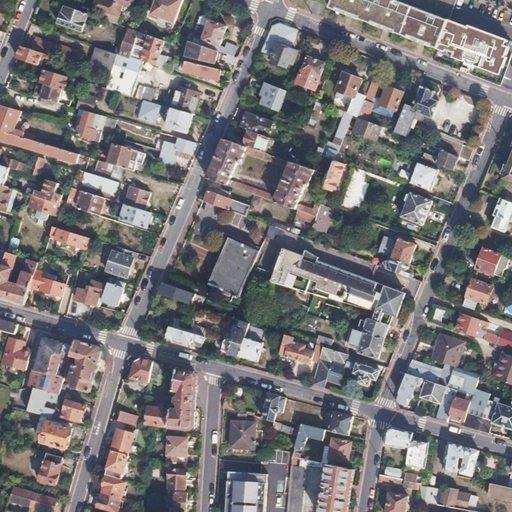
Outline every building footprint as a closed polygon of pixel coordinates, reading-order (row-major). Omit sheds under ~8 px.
[(104,0),(104,1),(102,0),(95,0),(93,8),(103,12),(101,18),(120,25),(122,17),(119,16),(123,5),(132,8),(134,0),(104,0)] [(155,0),(150,14),(174,22),(182,0),(155,0)] [(335,0),(332,8),(439,50),(450,21),(396,0),(335,0)] [(396,0),(450,21),(457,0),(396,0)] [(62,14),(59,24),(83,32),(89,14),(66,6),(63,15),(62,14)] [(199,22),(194,37),(221,46),(228,26),(210,20),(210,18),(205,16),(201,18),(199,23),(199,22)] [(273,27),(263,50),(269,53),(271,48),(274,49),(269,62),(287,68),(289,64),(292,65),(291,67),(294,68),(295,65),(292,64),(297,53),(290,50),(297,31),(280,24),(273,27)] [(130,28),(121,56),(131,59),(133,53),(135,45),(138,39),(140,32),(136,30),(130,28)] [(140,32),(138,39),(147,42),(145,48),(161,54),(164,46),(173,49),(174,48),(178,49),(179,46),(175,45),(140,32)] [(178,37),(175,45),(179,46),(181,47),(184,39),(178,37)] [(36,38),(32,50),(43,54),(80,66),(82,52),(36,38)] [(191,42),(187,56),(216,63),(220,51),(191,42)] [(109,83),(107,89),(118,92),(132,96),(144,61),(166,68),(167,63),(169,57),(161,54),(145,48),(139,46),(136,54),(133,53),(131,59),(121,56),(118,55),(111,76),(109,83)] [(22,47),(18,58),(40,65),(43,54),(32,50),(22,47)] [(100,48),(93,70),(111,76),(118,55),(100,48)] [(228,54),(225,62),(235,65),(238,58),(228,54)] [(169,57),(167,63),(185,68),(185,72),(219,80),(222,70),(186,61),(169,57)] [(309,58),(298,84),(316,91),(326,64),(309,58)] [(45,70),(41,84),(62,90),(65,91),(67,82),(77,85),(78,80),(45,70)] [(91,70),(89,77),(109,83),(111,76),(93,70),(91,70)] [(343,73),(334,96),(342,99),(338,110),(345,113),(353,115),(358,117),(366,97),(355,93),(360,79),(343,73)] [(77,85),(75,91),(76,92),(85,94),(104,100),(105,97),(107,89),(78,80),(77,85)] [(288,90),(265,81),(260,95),(263,96),(260,103),(280,111),(288,90)] [(366,97),(358,117),(360,118),(372,123),(373,117),(370,115),(375,104),(374,103),(380,86),(372,83),(366,97)] [(37,85),(33,96),(42,99),(58,103),(62,90),(41,84),(40,86),(37,85)] [(140,86),(136,97),(143,100),(146,88),(140,86)] [(179,86),(173,108),(173,109),(193,115),(200,93),(179,86)] [(403,113),(395,132),(407,136),(414,119),(421,121),(423,116),(432,119),(439,102),(432,99),(435,91),(421,86),(412,107),(406,105),(403,113)] [(387,87),(380,105),(397,111),(404,93),(387,87)] [(107,89),(105,97),(115,100),(118,92),(107,89)] [(76,92),(72,106),(83,109),(86,101),(83,100),(85,94),(76,92)] [(432,119),(429,128),(468,143),(479,112),(441,97),(439,102),(432,119)] [(42,99),(40,105),(60,110),(62,104),(58,103),(42,99)] [(140,120),(159,124),(163,105),(144,101),(140,120)] [(317,126),(324,104),(317,102),(310,124),(317,126)] [(0,105),(0,131),(32,141),(34,134),(17,129),(22,112),(0,105)] [(80,109),(78,115),(84,117),(81,125),(102,132),(107,117),(80,109)] [(173,109),(168,128),(188,134),(193,115),(173,109)] [(247,112),(241,128),(249,131),(267,137),(273,121),(247,112)] [(395,120),(391,130),(395,132),(403,113),(399,112),(395,121),(395,120)] [(345,113),(336,137),(344,139),(348,130),(353,115),(345,113)] [(107,117),(102,132),(110,134),(111,132),(113,133),(117,120),(107,117)] [(360,118),(354,132),(377,141),(382,127),(372,123),(360,118)] [(81,125),(78,136),(99,142),(102,134),(102,132),(81,125)] [(0,131),(0,140),(78,164),(80,155),(63,150),(32,141),(0,131)] [(249,131),(244,146),(266,154),(271,138),(267,137),(249,131)] [(441,133),(435,147),(460,157),(470,161),(475,150),(463,146),(464,142),(441,133)] [(164,142),(162,151),(189,159),(191,154),(193,155),(197,143),(180,138),(178,145),(164,142)] [(327,181),(329,175),(266,154),(244,146),(224,140),(207,178),(298,211),(304,213),(317,218),(318,216),(322,205),(318,204),(316,203),(313,211),(301,207),(297,207),(305,187),(308,188),(314,175),(317,178),(327,181)] [(115,145),(109,164),(129,170),(134,150),(115,145)] [(425,153),(423,159),(465,175),(467,169),(457,165),(460,157),(435,147),(434,147),(432,152),(440,155),(439,159),(425,153)] [(0,148),(0,166),(10,169),(17,171),(19,166),(23,167),(24,164),(0,158),(3,150),(0,148)] [(328,150),(326,157),(335,161),(338,153),(328,150)] [(38,159),(33,176),(37,177),(38,173),(41,174),(45,161),(38,159)] [(381,159),(379,165),(391,168),(393,162),(381,159)] [(327,181),(318,204),(322,205),(325,197),(326,198),(330,189),(335,191),(345,164),(335,161),(329,175),(327,181)] [(418,163),(411,183),(432,190),(439,170),(418,163)] [(0,166),(0,185),(5,187),(10,169),(0,166)] [(490,167),(480,192),(491,196),(499,177),(496,176),(498,170),(490,167)] [(411,180),(413,174),(404,170),(402,177),(411,180)] [(81,172),(78,184),(116,195),(119,183),(85,173),(81,172)] [(352,175),(344,201),(361,206),(369,181),(352,175)] [(12,180),(10,188),(19,191),(24,192),(25,190),(21,189),(22,183),(12,180)] [(36,190),(34,196),(61,204),(63,196),(57,194),(60,185),(47,181),(43,193),(36,190)] [(0,185),(0,208),(12,212),(19,191),(10,188),(5,187),(0,185)] [(212,186),(205,202),(208,203),(223,209),(247,217),(251,207),(229,199),(232,193),(212,186)] [(25,190),(24,192),(31,195),(34,196),(36,190),(25,187),(25,190)] [(131,187),(125,205),(127,205),(146,211),(152,193),(131,187)] [(72,188),(67,206),(75,208),(80,191),(76,190),(72,188)] [(84,192),(79,209),(81,210),(101,216),(105,204),(111,205),(110,207),(117,209),(119,203),(84,192)] [(407,204),(402,218),(423,226),(433,202),(411,194),(410,196),(409,195),(406,196),(405,201),(406,204),(407,204)] [(34,196),(30,208),(57,216),(61,204),(34,196)] [(498,217),(494,228),(506,233),(511,222),(511,203),(501,200),(495,216),(498,217)] [(208,203),(204,212),(216,216),(217,212),(221,214),(223,209),(208,203)] [(66,205),(63,213),(79,218),(81,210),(79,209),(75,208),(67,206),(66,205)] [(123,219),(122,221),(148,228),(148,227),(152,213),(146,211),(127,205),(123,219)] [(322,205),(318,216),(329,220),(333,209),(322,205)] [(298,211),(295,217),(302,220),(304,213),(298,211)] [(304,213),(302,220),(315,224),(317,218),(304,213)] [(62,218),(58,229),(83,236),(86,225),(62,218)] [(315,224),(313,229),(321,233),(325,221),(317,218),(315,224)] [(273,223),(272,226),(286,232),(287,229),(273,223)] [(53,227),(50,239),(88,250),(91,239),(83,236),(58,229),(53,227)] [(385,237),(380,252),(391,256),(397,241),(385,237)] [(229,239),(211,286),(241,298),(259,251),(229,239)] [(400,239),(393,258),(410,264),(416,246),(400,239)] [(114,252),(107,271),(129,278),(135,258),(137,259),(139,254),(118,247),(116,253),(114,252)] [(284,249),(282,256),(306,265),(309,258),(305,257),(284,249)] [(485,249),(477,270),(495,276),(497,271),(504,274),(510,258),(485,249)] [(308,251),(305,257),(309,258),(320,262),(321,258),(308,251)] [(31,287),(37,270),(39,263),(7,252),(3,265),(0,276),(0,298),(25,306),(31,287)] [(276,265),(269,276),(275,278),(273,283),(309,294),(311,288),(342,299),(341,303),(350,306),(351,304),(356,305),(356,304),(376,310),(373,319),(370,318),(368,322),(363,321),(360,331),(385,339),(393,314),(398,316),(403,302),(398,300),(400,294),(335,271),(336,268),(320,262),(309,258),(306,265),(282,256),(278,266),(276,265)] [(385,264),(383,268),(412,278),(414,274),(413,272),(409,271),(410,265),(410,264),(393,258),(390,257),(387,263),(385,264)] [(54,261),(52,267),(66,272),(68,265),(54,261)] [(336,268),(335,271),(400,294),(398,300),(403,302),(406,293),(336,268)] [(79,269),(76,279),(83,281),(86,271),(82,269),(79,269)] [(37,270),(31,287),(63,297),(67,284),(56,281),(57,276),(37,270)] [(80,289),(76,300),(100,307),(102,301),(109,281),(99,278),(95,293),(80,289)] [(109,281),(102,301),(118,306),(118,305),(125,283),(110,278),(109,281)] [(474,280),(464,307),(476,310),(479,301),(488,305),(494,287),(474,280)] [(161,284),(157,294),(185,303),(188,292),(161,284)] [(311,288),(309,294),(341,303),(342,299),(311,288)] [(351,304),(350,306),(372,312),(370,318),(373,319),(376,310),(356,304),(356,305),(351,304)] [(277,305),(275,313),(281,315),(284,307),(277,305)] [(463,314),(457,331),(497,344),(499,339),(480,333),(483,325),(489,327),(491,323),(463,314)] [(172,318),(170,327),(196,334),(199,327),(179,322),(179,320),(172,318)] [(0,319),(0,330),(6,332),(16,335),(19,324),(0,319)] [(223,348),(222,351),(241,357),(241,356),(250,324),(242,321),(239,331),(236,330),(233,340),(230,339),(228,339),(226,340),(225,342),(223,348)] [(250,324),(241,356),(258,362),(264,343),(262,343),(266,329),(250,324)] [(170,327),(167,339),(193,346),(195,341),(204,343),(205,337),(196,334),(170,327)] [(199,327),(196,334),(205,337),(207,330),(199,327)] [(351,328),(346,344),(360,348),(359,353),(378,359),(385,339),(360,331),(351,328)] [(286,335),(281,354),(287,356),(286,357),(312,364),(313,361),(320,363),(324,347),(317,345),(315,352),(306,349),(306,346),(294,343),(295,338),(286,335)] [(318,335),(315,344),(317,345),(324,347),(331,349),(334,340),(318,335)] [(438,350),(434,361),(446,365),(456,368),(465,343),(440,335),(435,349),(438,350)] [(36,387),(29,411),(48,416),(53,418),(54,415),(56,408),(59,396),(72,355),(74,345),(43,337),(30,386),(36,387)] [(74,364),(68,385),(91,392),(100,359),(102,352),(98,346),(76,339),(74,345),(72,355),(80,358),(79,361),(76,361),(75,364),(74,364)] [(11,340),(5,364),(27,370),(32,352),(21,349),(22,347),(23,343),(11,340)] [(320,363),(314,385),(325,388),(327,381),(341,384),(350,355),(331,349),(324,347),(320,363)] [(511,355),(505,354),(496,379),(511,384),(511,355)] [(134,367),(131,378),(141,381),(140,383),(141,385),(144,386),(146,385),(147,382),(150,383),(154,362),(141,358),(135,362),(134,367)] [(359,358),(355,374),(361,375),(359,383),(370,387),(372,379),(378,381),(381,371),(369,367),(370,364),(367,363),(368,361),(359,358)] [(413,361),(411,364),(426,369),(423,379),(426,380),(447,387),(458,391),(467,394),(474,396),(473,398),(477,399),(478,397),(499,404),(501,401),(502,397),(477,389),(479,381),(481,376),(456,368),(446,365),(444,371),(413,361)] [(154,362),(150,383),(158,385),(162,364),(154,362)] [(411,364),(407,374),(423,379),(426,369),(411,364)] [(168,427),(168,433),(171,433),(172,427),(190,429),(194,425),(195,408),(197,376),(194,373),(177,368),(175,390),(179,391),(180,393),(179,394),(179,396),(176,398),(175,402),(179,406),(180,406),(180,409),(178,411),(171,410),(168,427)] [(423,379),(407,374),(397,401),(406,405),(410,394),(413,396),(417,386),(421,387),(421,386),(422,384),(425,385),(426,380),(423,379)] [(421,395),(421,397),(441,403),(447,387),(426,380),(425,385),(421,395)] [(439,408),(435,418),(447,422),(449,417),(455,398),(457,395),(458,391),(447,387),(441,403),(439,408)] [(282,414),(287,398),(270,394),(262,419),(273,422),(276,412),(282,414)] [(59,396),(56,408),(64,411),(62,417),(79,422),(81,416),(84,416),(86,406),(67,400),(67,399),(59,396)] [(464,422),(464,424),(489,433),(493,421),(499,404),(478,397),(477,399),(473,398),(471,403),(464,422)] [(225,398),(223,406),(236,411),(239,402),(225,398)] [(455,398),(449,417),(464,422),(471,403),(455,398)] [(499,404),(493,421),(511,427),(511,399),(509,404),(501,401),(499,404)] [(433,406),(430,417),(435,418),(439,408),(433,406)] [(149,407),(147,424),(168,427),(171,410),(168,410),(149,407)] [(56,408),(54,415),(62,417),(64,411),(56,408)] [(335,411),(330,431),(350,436),(354,417),(335,411)] [(122,412),(119,421),(136,426),(139,416),(122,412)] [(48,416),(41,441),(66,449),(73,423),(53,418),(48,416)] [(233,421),(231,448),(255,448),(257,422),(233,421)] [(279,424),(277,430),(299,437),(300,431),(294,429),(279,424)] [(295,452),(293,457),(298,458),(301,458),(301,457),(299,456),(301,450),(304,451),(308,435),(325,439),(327,430),(302,424),(302,425),(300,431),(299,437),(295,452)] [(387,431),(385,446),(410,453),(412,441),(414,433),(394,428),(387,431)] [(119,430),(113,451),(129,455),(135,435),(119,430)] [(334,437),(329,458),(348,462),(353,442),(334,437)] [(169,439),(168,464),(187,465),(189,440),(169,439)] [(406,478),(406,480),(416,482),(417,476),(409,474),(410,468),(424,471),(429,445),(412,441),(410,453),(406,478)] [(446,446),(446,452),(448,453),(446,469),(457,471),(459,462),(461,446),(450,443),(449,446),(446,446)] [(461,446),(459,462),(462,463),(460,473),(472,476),(479,451),(461,446)] [(262,449),(260,463),(280,465),(275,511),(288,511),(292,465),(293,457),(294,453),(262,449)] [(113,451),(106,475),(123,480),(130,456),(129,455),(113,451)] [(47,453),(39,480),(56,484),(64,458),(47,453)] [(306,453),(304,459),(315,461),(318,462),(320,456),(306,453)] [(292,465),(288,511),(302,511),(307,465),(314,466),(315,461),(304,459),(301,458),(299,466),(296,466),(292,465)] [(327,463),(319,511),(347,511),(355,469),(327,463)] [(387,467),(386,476),(406,480),(406,478),(401,476),(402,471),(387,467)] [(170,470),(169,489),(186,490),(187,471),(170,470)] [(504,470),(500,485),(507,487),(511,473),(511,472),(504,470)] [(380,475),(379,481),(420,490),(421,483),(416,482),(406,480),(386,476),(380,475)] [(104,486),(102,493),(121,498),(125,483),(105,477),(103,486),(104,486)] [(491,483),(488,496),(511,501),(511,487),(507,487),(500,485),(491,483)] [(427,487),(425,502),(475,511),(477,497),(458,494),(458,488),(445,486),(444,490),(427,487)] [(15,488),(11,501),(49,511),(53,511),(57,500),(15,488)] [(169,491),(168,506),(176,507),(175,511),(186,511),(188,493),(169,491)] [(390,492),(386,511),(407,511),(410,496),(390,492)] [(99,498),(97,507),(114,511),(117,511),(121,498),(102,493),(101,498),(99,498)]
